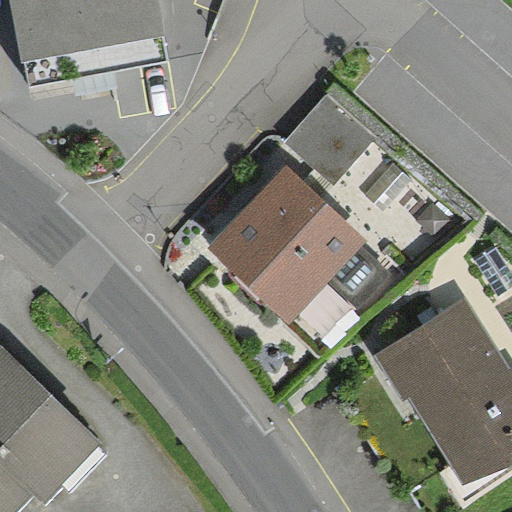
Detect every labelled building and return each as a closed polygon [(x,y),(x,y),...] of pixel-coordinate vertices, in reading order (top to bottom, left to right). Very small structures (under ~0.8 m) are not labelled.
[(164,71),(161,44),(162,0),(13,0),(33,94),(164,71)] [(330,90),(285,138),(335,183),(379,135),(330,90)] [(284,156),(206,236),(287,314),(365,234),(284,156)] [(511,377),(466,297),(383,345),(405,384),(414,378),(466,468),(511,441),(511,377)] [(0,511),(10,511),(51,469),(65,482),(111,433),(20,349),(0,370),(0,511)]
